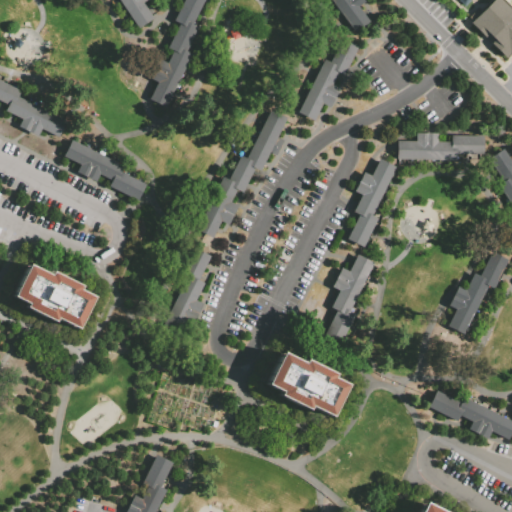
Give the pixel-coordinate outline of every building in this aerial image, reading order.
[(143,0),(141,2),(149,14),(152,18),(137,28),(118,0),(143,0)] [(165,62),(171,50),(166,47),(178,24),(172,21),(181,1),(179,0),(201,0),(190,23),(196,26),(184,51),(190,54),(165,105),(148,96),(156,80),(148,77),(158,58),(165,62)] [(363,0),(364,1),(357,6),(368,20),(353,31),(330,0),(363,0)] [(492,0),(500,0),(511,12),(511,47),(502,57),(490,44),(491,43),(487,40),(484,36),(483,37),(469,23),(473,19),(492,0)] [(331,84),(338,87),(329,106),(322,103),(313,120),(302,115),(297,112),(323,59),(329,62),(341,37),(348,41),(357,45),(343,74),(337,71),(331,84)] [(7,104),(0,100),(0,81),(19,91),(17,96),(65,120),(59,133),(56,137),(40,129),(36,136),(17,126),(21,119),(4,111),(7,104)] [(253,168),(242,191),(236,188),(229,201),(237,205),(227,224),(220,221),(211,238),(204,234),(196,230),(222,177),(227,180),(240,155),(245,158),(269,109),(286,117),(259,171),(253,168)] [(396,141),(414,141),(414,133),(436,133),(436,141),(449,142),(449,136),(482,136),(482,145),(481,155),(455,154),(455,161),(395,160),(395,153),(396,141)] [(121,172),(145,184),(137,201),(109,187),(112,181),(99,174),(95,181),(76,172),(79,164),(63,156),(71,139),(124,166),(121,172)] [(501,149),(511,165),(511,210),(495,185),(501,182),(486,159),(494,153),(501,149)] [(378,159),(387,163),(395,168),(371,216),(377,218),(362,247),(360,246),(346,239),(358,215),(352,212),(361,195),(353,192),(363,172),(370,176),(378,159)] [(193,248),(197,249),(209,255),(197,279),(203,282),(194,299),(201,303),(192,322),(185,319),(177,335),(159,327),(183,279),(179,277),(193,248)] [(491,251),(508,259),(492,291),(486,288),(463,334),(447,326),(455,309),(447,305),(457,286),(464,289),(473,273),(479,276),(491,251)] [(356,254),(372,262),(349,311),(353,313),(339,342),(324,335),(336,311),(329,308),(337,291),(330,287),(340,267),(348,271),(356,254)] [(27,265),(48,275),(50,271),(80,286),(78,290),(93,297),(77,330),(76,332),(54,321),(52,324),(23,309),(25,305),(11,298),(27,265)] [(275,395),(276,393),(262,386),(279,351),(302,363),(303,360),(332,374),(330,378),(346,385),(329,418),(308,407),(306,411),(275,395)] [(436,390),(459,402),(462,397),(511,421),(511,431),(508,439),(491,431),(488,439),(467,429),(471,422),(459,416),(456,421),(427,407),(432,397),(436,390)] [(165,490),(153,511),(123,511),(132,495),(140,499),(145,487),(140,484),(154,455),(160,458),(171,463),(159,487),(165,490)] [(417,511),(422,502),(442,511),(417,511)]
